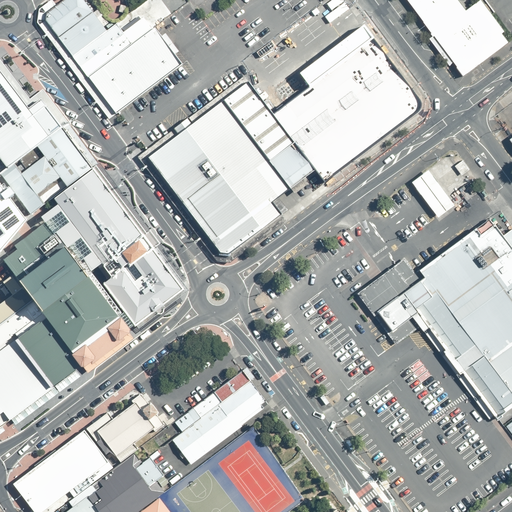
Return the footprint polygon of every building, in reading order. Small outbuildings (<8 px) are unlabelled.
[(83,7),(78,0),(54,0),(41,9),(38,22),(48,31),(83,7)] [(407,0),(463,75),(509,41),(503,33),(505,31),(482,0),(477,0),(466,8),(460,0),(407,0)] [(48,31),(63,53),(98,26),(83,7),(48,31)] [(63,53),(78,71),(122,37),(114,26),(108,19),(98,26),(63,53)] [(108,109),(175,59),(147,21),(122,37),(78,71),(108,109)] [(21,106),(0,77),(0,165),(0,166),(53,127),(32,98),(21,106)] [(266,110),(241,77),(215,97),(281,183),(307,163),(266,110)] [(264,197),(281,183),(215,97),(141,152),(213,245),(224,248),(272,210),(264,197)] [(93,170),(64,130),(40,147),(47,157),(25,173),(18,165),(4,176),(34,217),(40,213),(49,206),(40,194),(63,178),(70,187),(93,170)] [(461,165),(454,155),(446,161),(453,170),(461,165)] [(448,203),(421,166),(405,178),(431,215),(448,203)] [(0,425),(85,367),(130,333),(185,290),(95,172),(49,206),(40,213),(50,225),(4,259),(10,268),(15,274),(4,282),(13,296),(0,305),(0,425)] [(0,248),(26,221),(0,186),(0,248)] [(511,396),(511,225),(498,207),(407,273),(398,259),(351,292),(388,342),(419,320),(487,414),(511,396)] [(262,405),(243,379),(163,439),(182,464),(262,405)] [(151,431),(123,394),(80,426),(108,463),(151,431)] [(82,496),(93,511),(135,511),(167,488),(137,448),(79,492),(82,496)] [(93,511),(82,496),(60,511),(93,511)] [(171,511),(161,497),(140,511),(171,511)]
